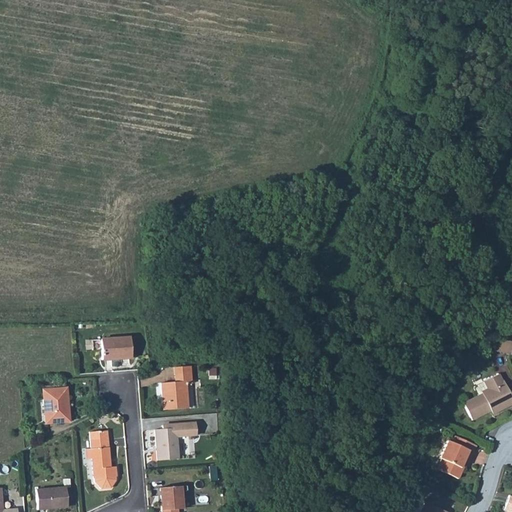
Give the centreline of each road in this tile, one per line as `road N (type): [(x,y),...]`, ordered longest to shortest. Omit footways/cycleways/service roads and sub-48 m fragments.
road 1 (track): [(511,117),(330,511)]
road 2 (residential): [(130,511),(137,489),(131,418),(119,394)]
